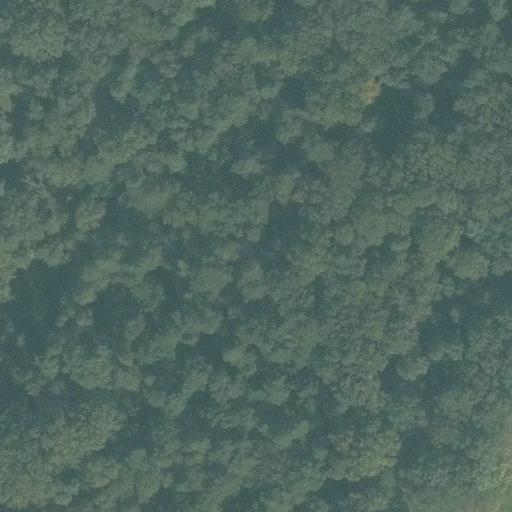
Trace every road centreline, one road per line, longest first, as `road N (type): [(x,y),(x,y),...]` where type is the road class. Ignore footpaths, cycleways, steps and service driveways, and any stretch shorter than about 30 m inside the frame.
road 1 (track): [(418,511),(334,0)]
road 2 (track): [(435,511),(511,332)]
road 3 (track): [(108,131),(190,0)]
